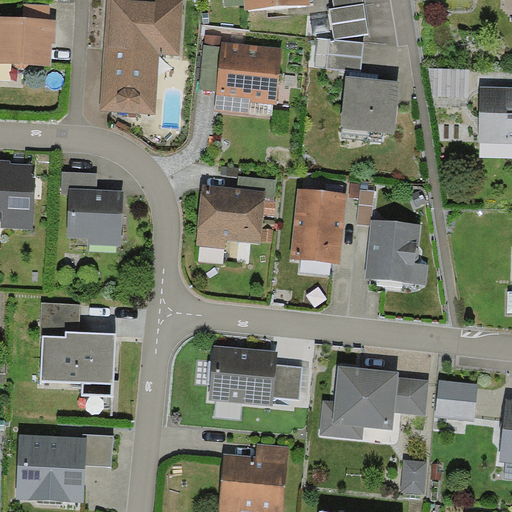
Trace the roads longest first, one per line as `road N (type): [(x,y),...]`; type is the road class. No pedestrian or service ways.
road 1 (residential): [(162,310),(511,346)]
road 2 (residential): [(162,310),(167,221),(149,175),(121,151),(0,136)]
road 3 (residential): [(139,511),(162,310)]
